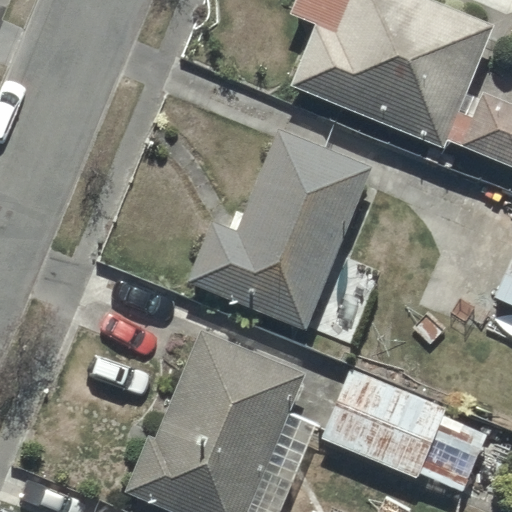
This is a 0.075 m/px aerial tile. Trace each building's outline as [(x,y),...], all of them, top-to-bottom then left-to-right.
[(491,19),(448,0),(291,0),(291,3),(316,14),(289,76),(442,142),(446,131),(511,160),(511,92),(483,79),(481,84),(466,78),(491,19)] [(370,158),(277,119),(235,222),(211,212),(186,272),(303,321),(370,158)] [(511,240),(491,287),(511,295),(511,240)] [(302,362),(197,321),(151,431),(144,429),(122,487),(185,511),(277,511),(315,416),(285,404),(302,362)] [(444,401),(348,361),(321,430),(417,470),(419,467),(462,485),(486,428),(441,409),(444,401)] [(336,511),(311,501),(305,511),(336,511)]
